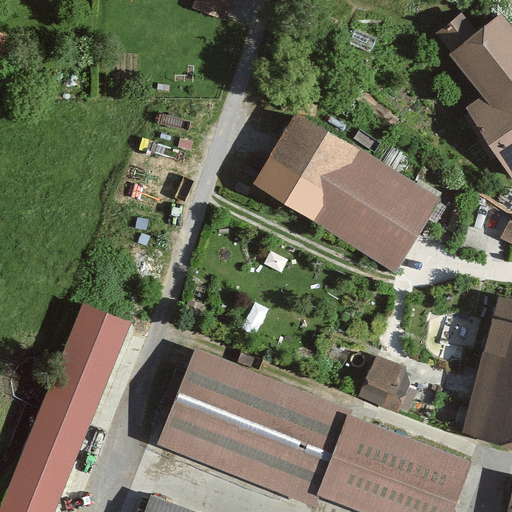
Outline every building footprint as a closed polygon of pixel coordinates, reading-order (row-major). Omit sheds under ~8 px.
[(234,0),(196,0),(193,10),(227,22),(234,0)] [(511,40),(495,16),(443,51),(475,96),(463,104),(511,174),(511,40)] [(438,195),(292,109),(250,181),(396,266),(438,195)] [(511,212),(500,230),(511,234),(511,212)] [(511,296),(497,292),(462,428),(511,440),(511,296)] [(51,511),(127,318),(80,300),(0,502),(0,511),(51,511)] [(345,401),(193,345),(158,440),(309,496),(314,487),(342,410),(345,401)] [(356,392),(408,411),(418,384),(401,378),(407,362),(372,349),(356,392)] [(446,511),(467,456),(342,410),(314,487),(382,511),(446,511)] [(198,511),(148,493),(141,511),(198,511)]
